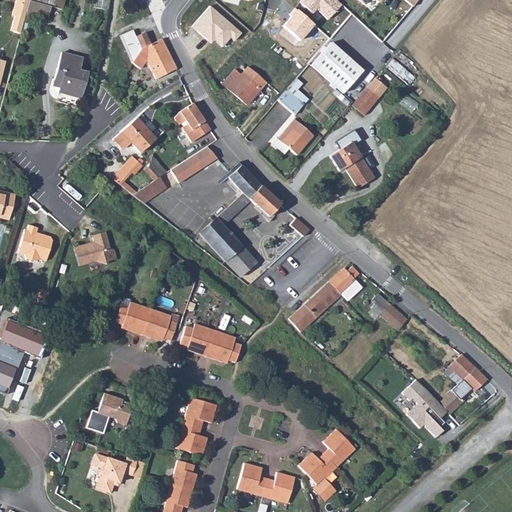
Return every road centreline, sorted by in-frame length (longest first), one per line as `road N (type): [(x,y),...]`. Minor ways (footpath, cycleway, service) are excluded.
road 1 (unclassified): [(181,0),(169,30),(211,112),(243,153),(511,390)]
road 2 (residential): [(203,511),(233,404),(225,390),(131,360)]
road 3 (residential): [(403,511),(511,415)]
